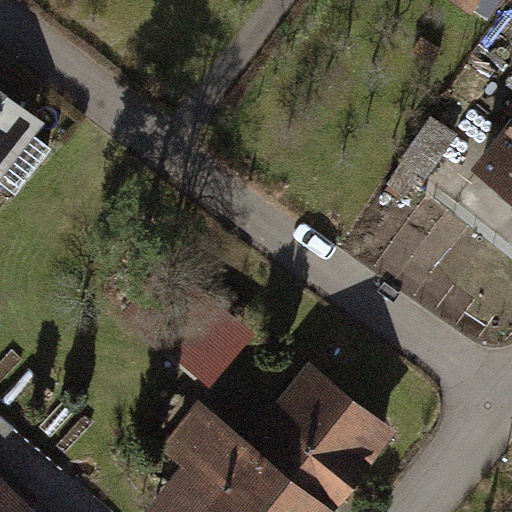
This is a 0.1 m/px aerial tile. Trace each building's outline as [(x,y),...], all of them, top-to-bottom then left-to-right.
[(511,36),(493,58),(511,74),(511,121),(481,157),(511,184),(511,36)] [(0,191),(47,128),(0,92),(0,191)] [(212,381),(262,338),(230,301),(180,344),(212,381)] [(182,471),(150,511),(330,511),(396,430),(306,359),(242,438),(199,404),(160,453),(182,471)] [(0,446),(20,425),(0,406),(0,446)] [(31,511),(0,482),(0,511),(31,511)]
